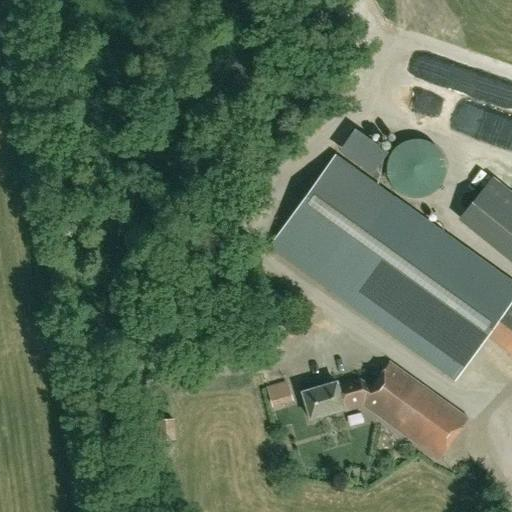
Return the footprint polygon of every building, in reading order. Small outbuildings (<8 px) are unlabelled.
[(451,96),(444,123),(505,139),(511,111),(451,96)] [(361,151),(365,153),(371,142),(347,128),(338,143),(358,155),(361,151)] [(401,198),(444,174),(429,148),(412,157),(401,138),(375,153),(401,198)] [(487,336),(505,350),(511,355),(511,282),(334,155),(269,247),(455,381),(487,336)] [(309,420),(344,410),(343,409),(361,403),(438,459),(466,420),(389,364),(370,390),(363,385),(361,385),(359,379),(337,386),(336,383),(302,393),(309,420)] [(158,442),(176,441),(174,420),(156,421),(158,442)]
